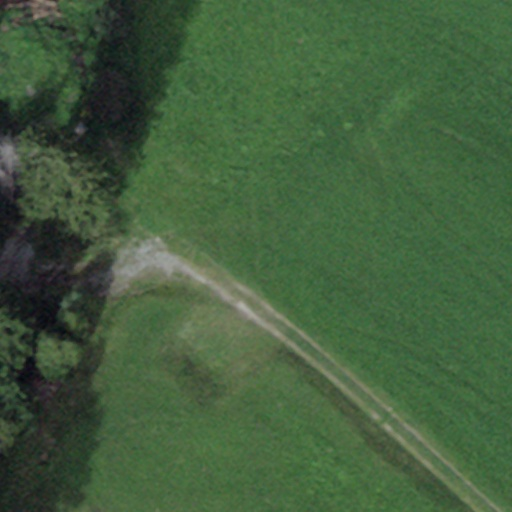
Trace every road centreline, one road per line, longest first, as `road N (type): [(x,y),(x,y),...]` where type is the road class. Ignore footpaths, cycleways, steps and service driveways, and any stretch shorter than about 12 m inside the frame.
road 1 (track): [(486,511),(268,315),(146,244),(153,0)]
road 2 (track): [(146,244),(0,222)]
